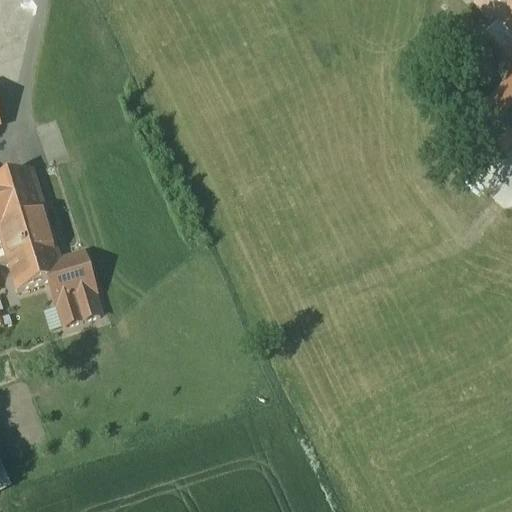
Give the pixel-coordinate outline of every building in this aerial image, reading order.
[(511,0),(486,0),(476,11),(491,25),(494,22),(511,38),(511,49),(506,56),(511,61),(511,0)] [(511,149),(511,81),(464,134),(498,165),(511,149)] [(0,236),(47,222),(33,174),(0,183),(0,236)] [(47,222),(0,236),(0,237),(17,295),(49,286),(65,281),(60,265),(47,222)] [(83,258),(60,265),(65,281),(49,286),(56,308),(58,308),(65,330),(100,320),(94,298),(95,297),(83,258)] [(0,456),(0,495),(13,490),(0,456)]
